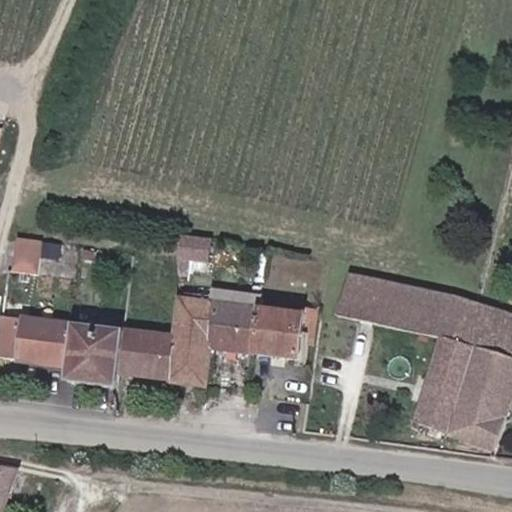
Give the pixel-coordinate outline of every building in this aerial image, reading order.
[(215,261),(217,239),(189,236),(186,258),(215,261)] [(47,273),(50,243),(25,239),(21,270),(47,273)] [(455,454),(505,458),(511,435),(511,311),(463,295),(360,276),(350,316),(453,339),(426,422),(459,431),(455,454)] [(179,385),(218,389),(222,353),(227,304),(188,300),(184,336),(136,331),(131,375),(180,380),(179,385)] [(268,357),(273,309),(227,304),(222,353),(268,357)] [(321,313),(273,309),(268,357),(316,362),(321,313)] [(136,331),(11,318),(7,361),(80,368),(78,383),(130,388),(131,375),(136,331)] [(0,511),(14,511),(31,473),(0,467),(0,511)]
